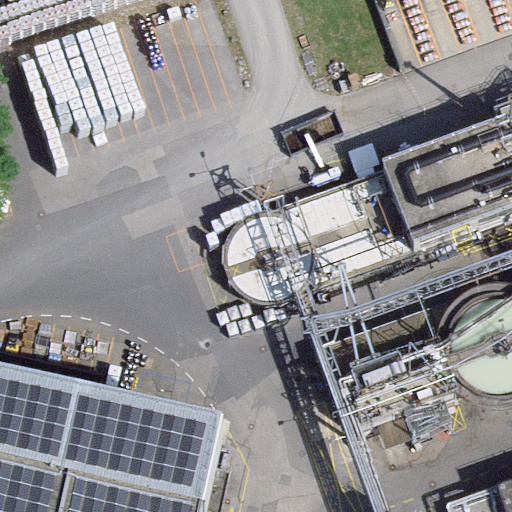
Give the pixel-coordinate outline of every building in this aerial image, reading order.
[(511,121),(393,166),(423,248),(511,214),(511,121)] [(286,302),(423,248),(393,166),(270,211),(253,219),(238,234),(231,256),(233,272),(239,287),(250,295),(267,301),(286,302)] [(511,287),(496,288),(475,298),(460,315),(454,337),(457,360),(469,380),(488,393),(511,397),(511,396),(511,287)] [(0,511),(222,511),(238,444),(0,389),(0,511)] [(511,511),(511,492),(508,482),(456,502),(459,511),(511,511)]
